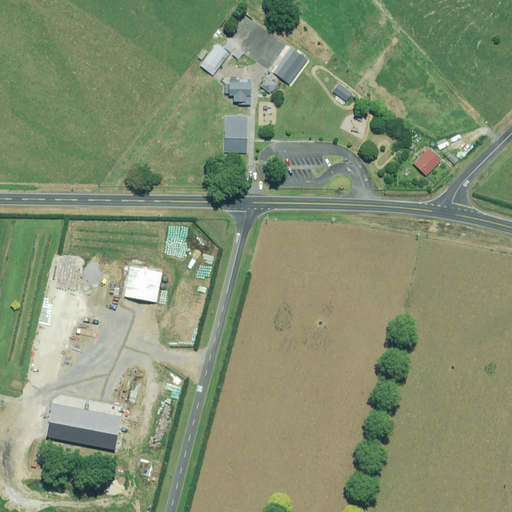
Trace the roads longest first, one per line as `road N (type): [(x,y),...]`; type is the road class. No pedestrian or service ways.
road 1 (unclassified): [(247,202),(170,511)]
road 2 (tertiary): [(0,199),(247,202)]
road 3 (tertiary): [(247,202),(451,213)]
